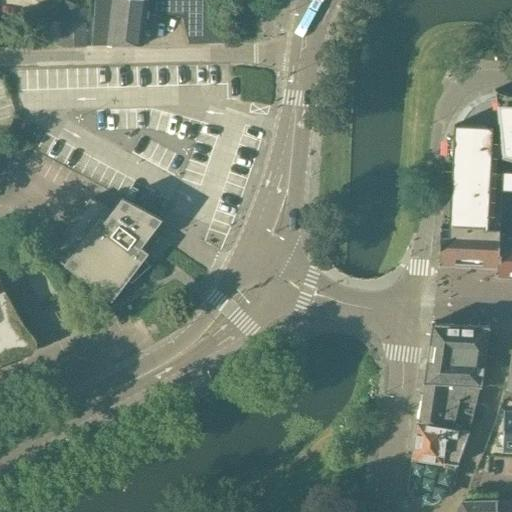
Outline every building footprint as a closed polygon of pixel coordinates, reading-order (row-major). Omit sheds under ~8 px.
[(107,46),(107,47),(112,0),(95,0),(92,46),(107,46)] [(112,0),(107,47),(142,46),(146,11),(147,11),(182,17),(188,44),(225,43),(212,0),(112,0)] [(87,47),(86,21),(61,22),(61,47),(87,47)] [(20,37),(12,37),(11,47),(19,48),(20,37)] [(438,264),(498,267),(499,251),(500,234),(501,217),(501,208),(502,197),(502,194),(502,187),(511,187),(511,94),(493,89),(497,126),(453,124),(451,154),(443,153),(440,227),(438,264)] [(500,234),(499,251),(498,267),(497,275),(511,275),(511,194),(502,194),(502,197),(501,208),(501,217),(500,234)] [(90,198),(48,253),(88,283),(94,287),(86,298),(101,309),(108,298),(112,300),(127,280),(132,284),(150,266),(143,260),(160,238),(151,233),(162,219),(160,218),(122,197),(112,210),(90,198)] [(0,280),(0,358),(20,347),(24,330),(25,329),(22,321),(22,320),(21,319),(10,300),(9,298),(1,284),(2,284),(0,280)] [(76,322),(77,321),(87,316),(79,301),(56,314),(57,317),(59,319),(60,320),(62,321),(65,322),(66,323),(68,323),(70,323),(72,323),(74,323),(76,322)] [(424,383),(480,385),(481,385),(489,326),(431,323),(423,383),(424,383)] [(228,374),(208,385),(216,398),(236,388),(228,374)] [(480,385),(424,383),(418,420),(469,431),(470,429),(480,385)] [(502,448),(511,448),(511,408),(504,408),(502,448)] [(469,431),(418,420),(416,419),(411,456),(410,456),(408,486),(408,488),(409,491),(411,494),(413,497),(415,499),(417,501),(420,502),(424,503),(429,503),(434,502),(439,499),(442,495),(456,464),(457,465),(469,431)] [(454,511),(495,511),(495,501),(495,500),(460,502),(454,511)] [(510,511),(510,501),(495,501),(495,511),(510,511)]
